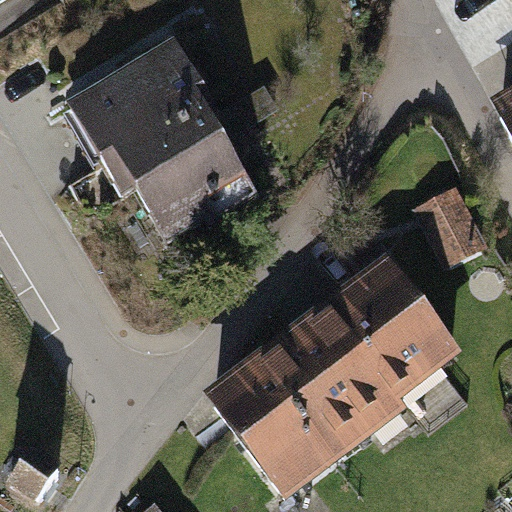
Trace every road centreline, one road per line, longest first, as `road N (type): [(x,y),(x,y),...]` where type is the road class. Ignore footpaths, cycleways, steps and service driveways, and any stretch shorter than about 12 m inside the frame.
road 1 (residential): [(155,422),(231,330),(402,83),(436,59)]
road 2 (residential): [(0,192),(155,422)]
road 3 (residential): [(511,185),(436,59)]
